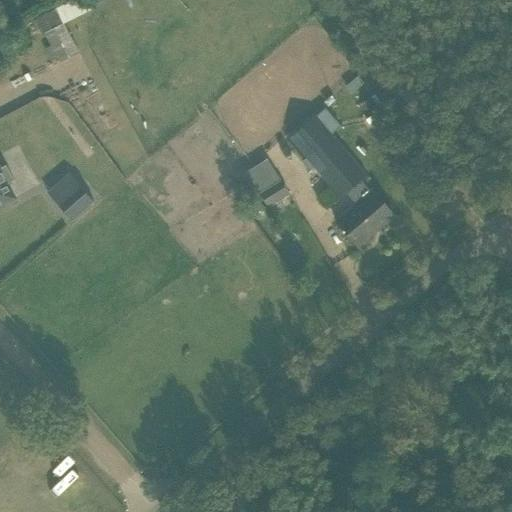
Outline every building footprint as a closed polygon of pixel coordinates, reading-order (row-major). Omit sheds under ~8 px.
[(86,0),(71,0),(34,19),(41,34),(44,33),(58,61),(78,51),(64,23),(91,9),(86,0)] [(330,95),(323,101),(327,106),(335,100),(330,95)] [(324,108),(316,116),(331,134),(341,126),(324,108)] [(315,115),(289,137),(305,156),(306,157),(340,196),(346,191),(357,203),(336,221),(345,231),(358,246),(393,214),(380,199),(370,188),(369,190),(360,180),(362,179),(366,175),(332,135),(331,134),(316,116),(315,115)] [(265,207),(291,193),(272,156),(246,170),(265,207)] [(0,205),(14,197),(7,183),(14,180),(6,164),(0,167),(0,206),(1,206),(0,205)] [(77,182),(54,201),(70,220),(93,200),(77,182)]
